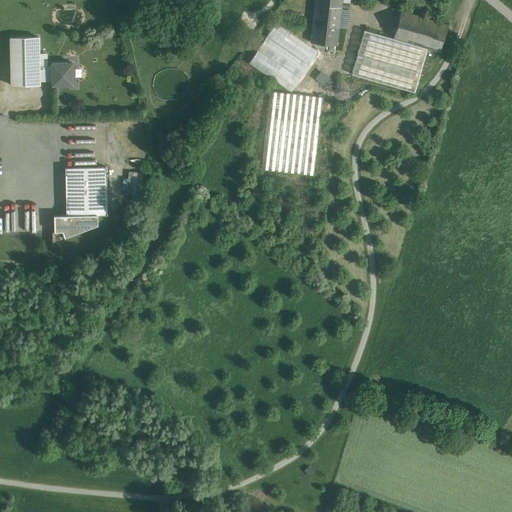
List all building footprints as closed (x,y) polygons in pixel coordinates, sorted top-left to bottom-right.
[(341,0),(315,0),(310,42),(337,45),(341,7),(342,2),(341,0)] [(449,25),(401,11),(393,37),(426,47),(441,51),(449,25)] [(377,22),(390,24),(391,14),(379,12),(377,22)] [(276,22),(249,60),(289,88),(316,50),(276,22)] [(364,30),(352,73),(414,91),(426,47),(393,37),(393,38),(364,30)] [(10,37),(11,85),(39,84),(39,81),(39,67),(38,37),(10,37)] [(52,66),(39,67),(39,81),(52,81),(53,84),(73,84),(72,63),(52,63),(52,66)] [(321,97),(270,91),(262,169),(312,174),(321,97)] [(106,166),(65,167),(66,215),(94,214),(97,214),(107,214),(106,166)] [(66,215),(54,215),(54,240),(98,224),(97,214),(94,214),(66,215)]
